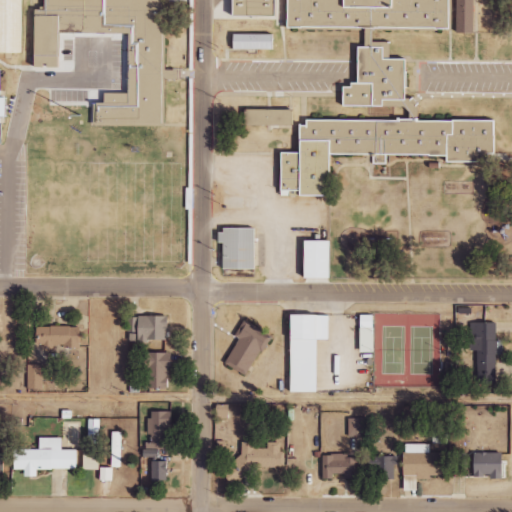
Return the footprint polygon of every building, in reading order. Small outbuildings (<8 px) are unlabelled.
[(3,0),(3,54),(32,54),(32,0),(3,0)] [(55,0),(55,12),(44,12),(43,92),(68,92),(68,86),(91,86),(91,99),(104,99),(104,129),(176,130),(176,89),(194,89),(194,71),(176,71),(176,0),(55,0)] [(235,0),(236,14),(278,14),(278,0),(235,0)] [(296,0),(296,28),(375,29),(375,49),(366,49),(366,84),(360,84),(360,89),(351,89),(351,107),(414,108),(414,61),(399,61),(399,45),(380,45),(380,29),(459,30),(459,0),(296,0)] [(465,0),(465,34),(483,34),(483,0),(465,0)] [(242,36),(242,54),(282,54),(282,36),(242,36)] [(0,70),(0,147),(10,147),(10,119),(18,119),(17,94),(9,94),(8,70),(0,70)] [(255,112),(255,128),(302,128),(302,112),(255,112)] [(314,121),(314,127),(307,127),(307,153),(289,153),(289,192),(309,192),(309,197),(340,197),(340,156),(383,156),(383,169),(395,169),(395,156),(455,157),(455,163),(496,163),(496,156),(503,156),(504,122),(314,121)] [(233,230),(233,235),(227,235),(227,245),(231,245),(231,272),(263,271),(262,229),(233,230)] [(313,241),(312,281),(339,281),(340,242),(313,241)] [(139,332),(138,341),(168,341),(169,316),(129,315),(128,332),(139,332)] [(292,393),(320,392),(320,340),(330,340),(330,315),(292,315),(292,393)] [(375,352),(375,315),(361,315),(362,352),(375,352)] [(248,376),(271,335),(246,320),(236,337),(240,339),(226,364),(248,376)] [(470,350),(477,350),(477,384),(497,384),(497,322),(470,323),(470,350)] [(37,327),(38,348),(82,347),(81,326),(37,327)] [(145,389),(170,389),(171,353),(146,352),(145,389)] [(43,389),(43,365),(29,365),(28,389),(43,389)] [(216,419),(229,419),(229,405),(217,404),(216,419)] [(148,448),(170,449),(171,412),(149,411),(148,448)] [(348,437),(366,437),(366,418),(348,418),(348,437)] [(121,468),(122,432),(113,432),(112,467),(121,468)] [(40,450),(15,450),(15,470),(24,470),(24,477),(38,477),(38,470),(78,470),(78,450),(62,450),(62,438),(40,438),(40,450)] [(285,468),(285,452),(281,452),(281,443),(268,443),(268,448),(255,448),(255,442),(240,442),(240,469),(229,469),(229,481),(246,481),(246,468),(285,468)] [(429,444),(404,444),(404,477),(447,478),(447,453),(429,453),(429,444)] [(100,470),(100,452),(84,452),(84,469),(100,470)] [(504,453),(470,453),(470,468),(475,468),(475,476),(492,476),(492,479),(504,479),(504,453)] [(394,478),(394,464),(398,464),(398,455),(368,454),(367,477),(394,478)] [(322,456),(323,479),(334,479),(334,476),(355,475),(355,455),(322,456)] [(167,461),(151,461),(151,481),(168,480),(167,461)]
